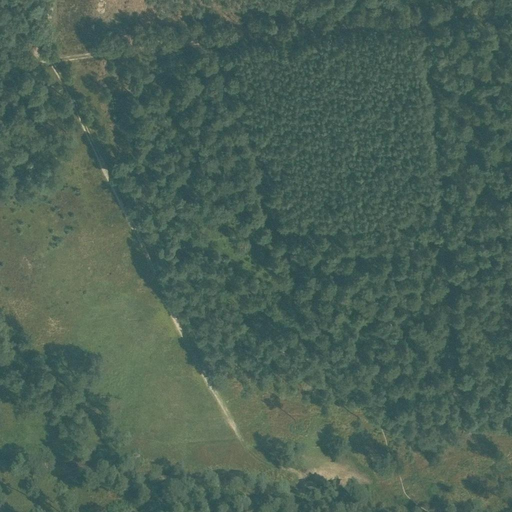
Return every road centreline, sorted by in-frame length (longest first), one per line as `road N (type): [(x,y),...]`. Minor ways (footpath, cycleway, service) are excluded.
road 1 (track): [(48,58),(511,8)]
road 2 (track): [(48,58),(161,288)]
road 3 (track): [(224,411),(161,288)]
